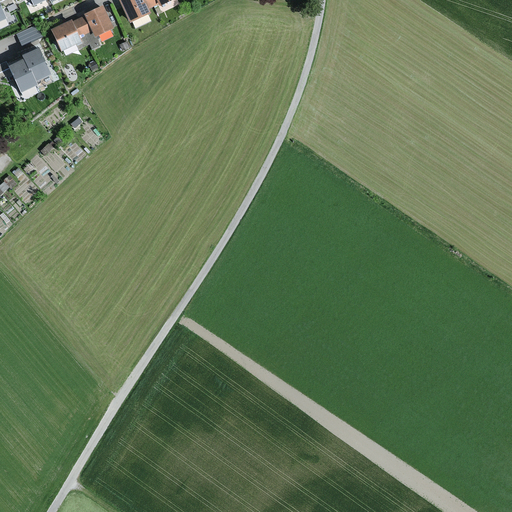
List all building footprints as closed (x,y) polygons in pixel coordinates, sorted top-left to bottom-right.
[(11,0),(0,0),(0,9),(0,10),(6,7),(9,12),(15,9),(11,0)] [(116,0),(126,21),(147,12),(146,9),(142,0),(116,0)] [(153,0),(142,0),(146,9),(156,5),(153,0)] [(101,5),(82,14),(90,32),(92,36),(95,35),(111,28),(101,5)] [(82,14),(68,20),(76,38),(83,34),(90,32),(82,14)] [(68,20),(48,28),(57,49),(74,42),(77,41),(76,38),(68,20)] [(36,25),(15,35),(21,46),(42,36),(36,25)] [(92,36),(90,32),(83,34),(87,44),(90,50),(99,46),(95,35),(92,36)] [(87,44),(83,34),(76,38),(77,41),(74,42),(77,49),(87,44)] [(127,40),(118,44),(121,50),(129,46),(127,40)] [(20,55),(22,57),(33,82),(50,74),(37,47),(20,55)] [(22,57),(6,65),(12,76),(19,91),(33,84),(33,82),(22,57)] [(94,61),(88,64),(91,70),(97,67),(94,61)] [(0,63),(0,80),(0,81),(12,76),(6,65),(4,62),(0,63)]
